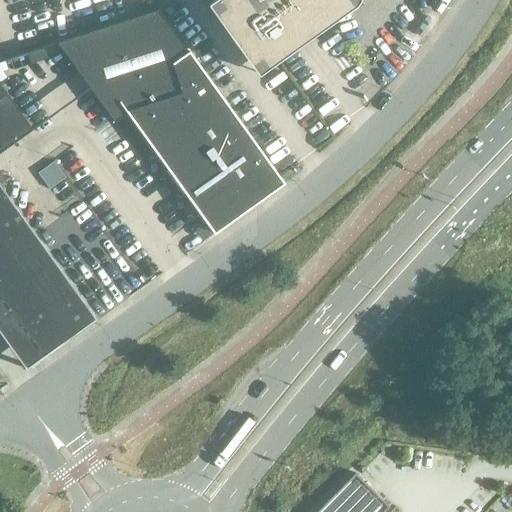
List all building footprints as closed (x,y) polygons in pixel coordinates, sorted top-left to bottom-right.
[(214,0),(209,4),(259,75),(349,11),(351,10),(353,9),(354,8),(356,7),(358,5),(359,2),(360,1),(360,0),(214,0)] [(258,204),(285,184),(190,52),(189,52),(159,10),(58,43),(115,123),(129,113),(213,230),(212,230),(215,234),(219,232),(218,230),(257,202),(258,204)] [(0,291),(45,354),(68,337),(70,339),(97,319),(0,184),(0,153),(33,130),(0,84),(0,291)] [(86,259),(108,247),(103,238),(81,250),(86,259)] [(317,511),(384,511),(390,507),(355,473),(317,511)]
